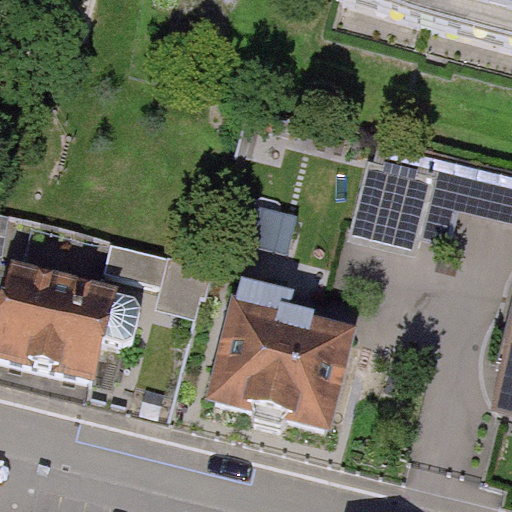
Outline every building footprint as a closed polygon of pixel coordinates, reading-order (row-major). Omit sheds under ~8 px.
[(511,0),(331,0),(328,12),(511,63),(511,0)] [(511,176),(369,160),(360,237),(452,248),(455,216),(511,222),(511,176)] [(122,247),(112,273),(165,293),(175,267),(122,247)] [(8,292),(0,322),(0,376),(94,401),(116,321),(8,292)] [(225,329),(200,422),(325,455),(350,362),(225,329)] [(511,376),(500,425),(511,428),(511,376)]
